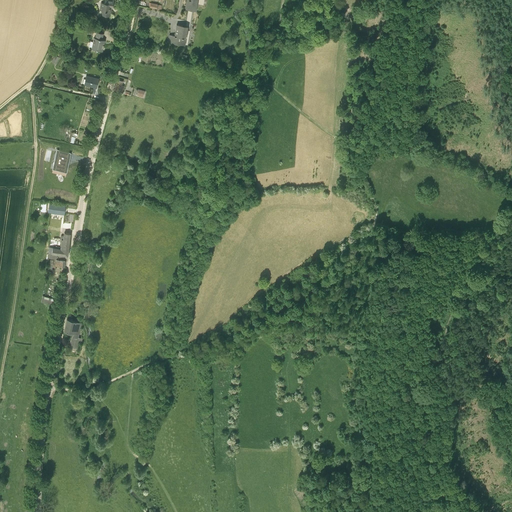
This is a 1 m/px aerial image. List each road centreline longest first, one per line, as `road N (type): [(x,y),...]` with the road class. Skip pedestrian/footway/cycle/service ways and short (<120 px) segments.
road 1 (tertiary): [(37,511),(46,396),(106,99)]
road 2 (track): [(370,154),(364,175),(373,227),(300,319),(213,353),(170,356)]
road 3 (track): [(31,83),(35,160),(0,383)]
road 4 (track): [(511,189),(431,153),(391,145),(370,154)]
